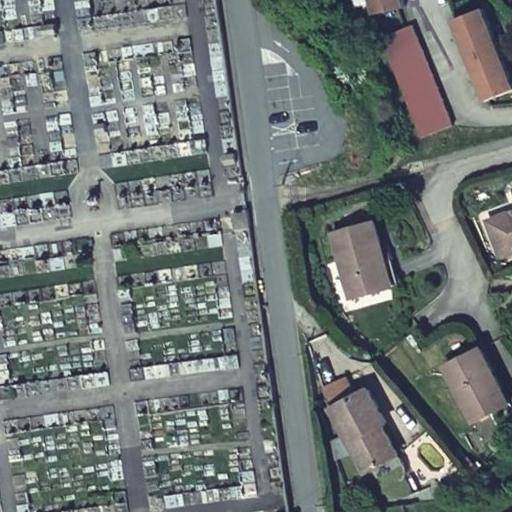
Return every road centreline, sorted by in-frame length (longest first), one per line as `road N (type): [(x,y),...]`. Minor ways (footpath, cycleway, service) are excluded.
road 1 (residential): [(306,511),(232,0)]
road 2 (residential): [(470,289),(438,206),(452,174),(511,161)]
